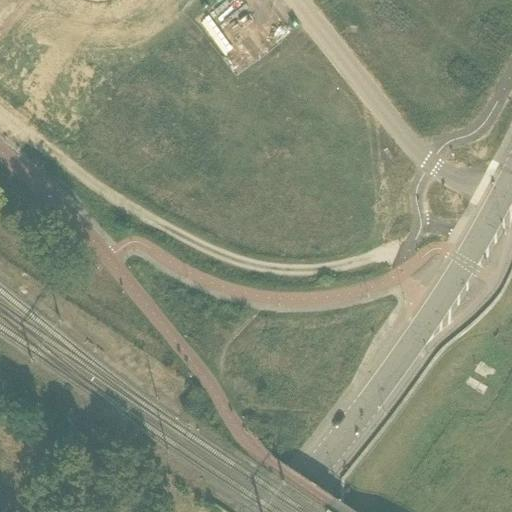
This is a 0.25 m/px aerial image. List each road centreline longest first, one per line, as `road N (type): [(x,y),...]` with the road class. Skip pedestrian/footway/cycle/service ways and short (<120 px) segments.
road 1 (track): [(408,250),(316,270),(246,264),(95,186),(0,112)]
road 2 (tertiary): [(281,511),(391,375),(511,177)]
